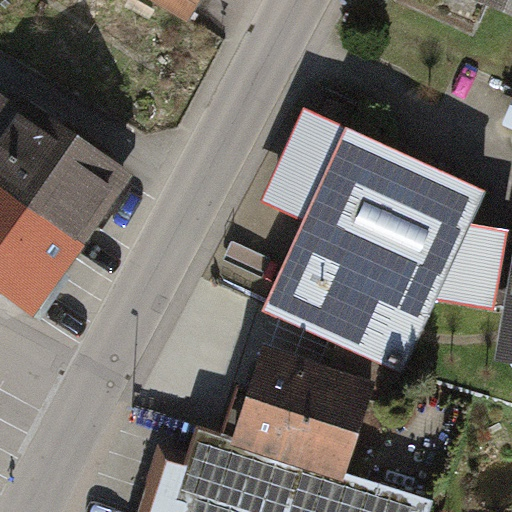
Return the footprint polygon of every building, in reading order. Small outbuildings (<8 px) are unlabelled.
[(126,0),(183,34),(203,0),(126,0)] [(511,0),(445,0),(511,30),(511,0)] [(494,133),(511,140),(511,92),(494,133)] [(0,109),(0,144),(19,117),(3,106),(0,109)] [(0,144),(0,182),(85,239),(128,178),(26,108),(19,117),(0,144)] [(341,383),(370,392),(383,391),(401,372),(436,293),(491,307),(502,242),(503,232),(465,224),(480,190),(318,115),(278,207),(324,225),(281,312),(350,346),(341,383)] [(0,280),(36,306),(85,239),(0,182),(0,280)] [(511,243),(502,242),(491,307),(511,309),(511,243)] [(346,472),(370,392),(341,383),(259,357),(238,437),(346,472)] [(432,511),(435,502),(346,472),(238,437),(208,430),(196,460),(165,452),(145,511),(432,511)]
